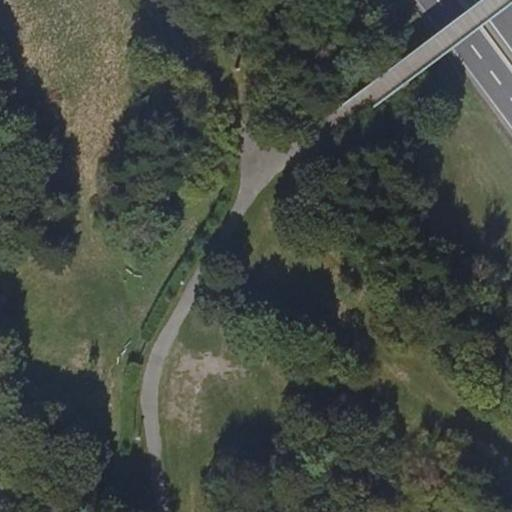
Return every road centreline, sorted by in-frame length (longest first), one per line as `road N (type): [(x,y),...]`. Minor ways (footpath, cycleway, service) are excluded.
road 1 (track): [(158,511),(149,413),(164,332),(234,210),(269,169),(495,0)]
road 2 (primary): [(435,0),(511,102)]
